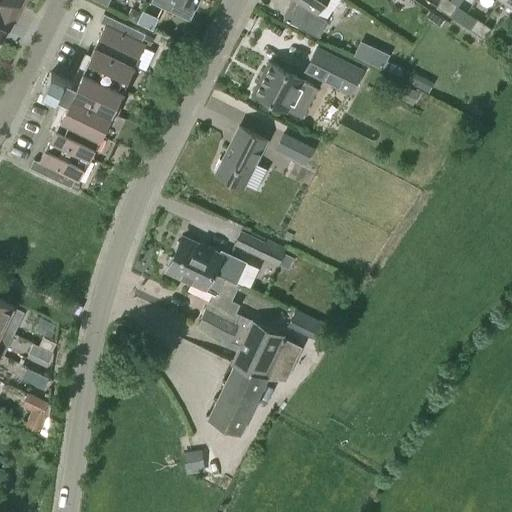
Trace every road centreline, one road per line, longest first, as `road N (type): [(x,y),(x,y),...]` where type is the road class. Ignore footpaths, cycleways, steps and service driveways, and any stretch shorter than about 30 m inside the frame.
road 1 (unclassified): [(63,511),(83,363),(129,223),(239,0)]
road 2 (unclassified): [(0,118),(58,0)]
